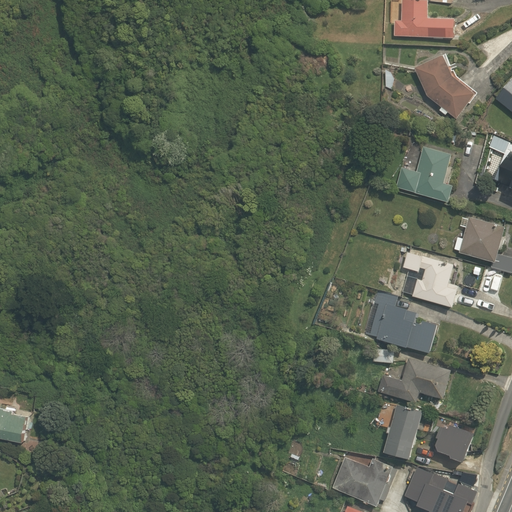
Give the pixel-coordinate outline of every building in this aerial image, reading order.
[(396,36),(456,39),(457,19),(429,18),(430,1),(413,0),(403,0),(403,2),(392,1),(391,21),(397,21),(396,36)] [(417,45),(404,45),(404,54),(417,54),(417,45)] [(429,97),(458,120),(477,95),(454,77),(445,57),(417,69),(429,97)] [(385,70),(386,88),(395,91),(394,82),(391,74),(385,70)] [(511,82),(497,101),(511,112),(511,82)] [(397,188),(451,203),(456,186),(446,184),(454,156),(425,148),(418,173),(403,168),(397,188)] [(498,183),(511,188),(511,152),(498,183)] [(491,269),(511,274),(511,258),(499,255),(506,228),(469,218),(459,253),(493,263),(491,269)] [(413,297),(454,308),(459,290),(449,287),(455,265),(408,252),(403,268),(420,273),(420,269),(425,270),(422,280),(417,278),(416,282),(406,279),(403,293),(413,295),(413,297)] [(432,354),(438,328),(415,322),(417,311),(397,306),(399,296),(376,290),(365,334),(378,337),(377,340),(432,354)] [(373,362),(397,364),(398,352),(374,349),(373,362)] [(379,392),(417,403),(420,393),(444,400),(453,370),(409,358),(402,380),(383,375),(379,392)] [(385,453),(412,460),(424,412),(397,405),(385,453)] [(0,438),(25,442),(30,417),(15,414),(15,410),(0,407),(0,438)] [(439,445),(442,452),(454,456),(454,459),(469,464),(478,435),(452,426),(450,430),(444,427),(440,436),(441,439),(439,445)] [(371,467),(346,457),(334,488),(379,506),(382,499),(387,501),(399,469),(395,468),(395,467),(374,458),(371,467)]
